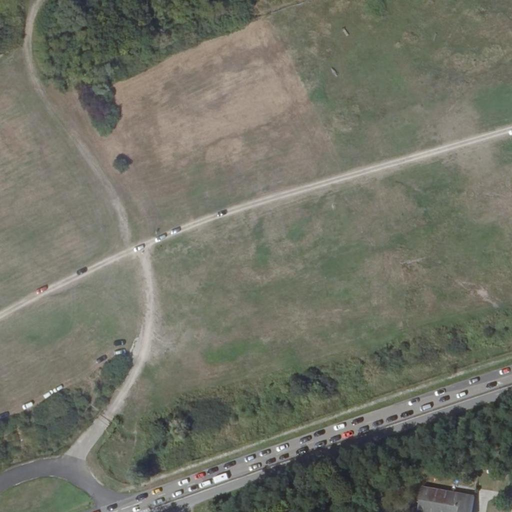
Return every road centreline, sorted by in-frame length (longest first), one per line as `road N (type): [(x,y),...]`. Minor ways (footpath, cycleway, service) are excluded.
road 1 (unclassified): [(511,374),(115,509)]
road 2 (track): [(511,128),(272,197),(142,248)]
road 3 (unclassified): [(161,511),(511,390)]
road 4 (unclassified): [(115,509),(94,484),(65,469),(38,466),(0,481)]
